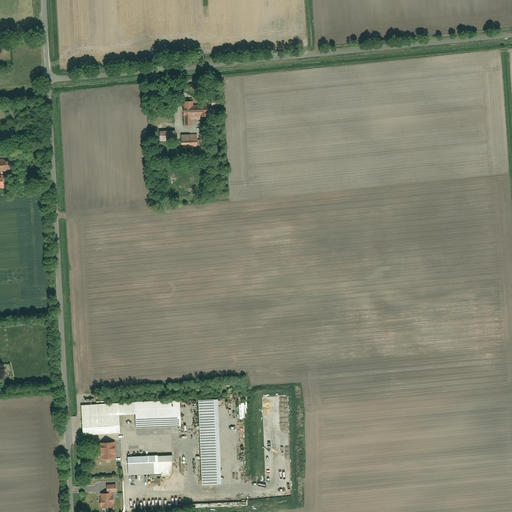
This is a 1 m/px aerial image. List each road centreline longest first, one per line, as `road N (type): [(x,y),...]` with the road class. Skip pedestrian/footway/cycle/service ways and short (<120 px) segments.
road 1 (unclassified): [(46,79),(511,34)]
road 2 (unclassified): [(46,79),(71,511)]
